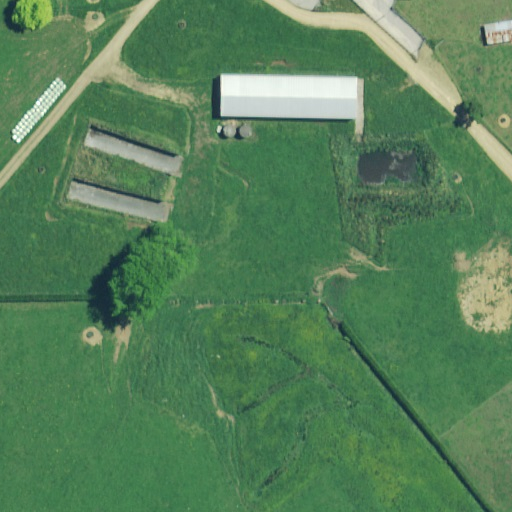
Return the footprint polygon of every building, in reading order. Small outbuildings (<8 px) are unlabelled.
[(511,21),(482,26),(485,45),(511,40),(511,21)] [(366,144),(367,80),(221,77),(220,117),(356,120),(356,143),(366,144)] [(221,134),(222,136),(223,137),(224,137),(225,138),(226,139),(228,139),(229,139),(230,139),(232,138),(233,138),(234,137),(235,136),(236,135),(236,133),(236,132),(236,131),(236,129),(236,128),(235,127),(234,126),(233,125),(232,124),(231,124),(230,123),(228,123),(227,124),(226,124),(224,125),(223,126),(222,127),(222,128),(216,128),(217,134),(221,134)] [(238,131),(238,132),(239,136),(240,136),(240,137),(242,138),(243,139),(244,139),(245,140),(247,140),(248,139),(250,139),(251,138),(252,137),(253,136),(253,135),(254,134),(254,132),(254,131),(254,129),(253,128),(253,127),(252,126),(251,125),(249,124),(248,124),(247,123),(245,123),(244,124),(243,124),(241,125),(240,126),(239,127),(239,128),(238,130),(238,131)] [(184,162),(90,129),(84,146),(178,179),(184,162)] [(72,178),(66,200),(168,228),(174,206),(72,178)]
